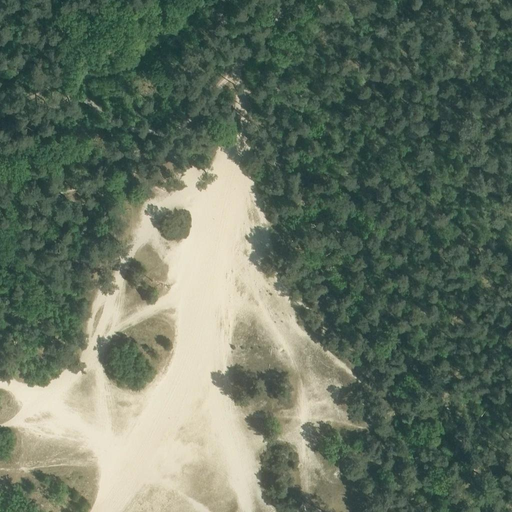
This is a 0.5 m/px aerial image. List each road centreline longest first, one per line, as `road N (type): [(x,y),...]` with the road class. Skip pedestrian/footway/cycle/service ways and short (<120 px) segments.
road 1 (track): [(247,511),(204,291),(239,127)]
road 2 (track): [(98,329),(204,291),(176,381),(105,511)]
